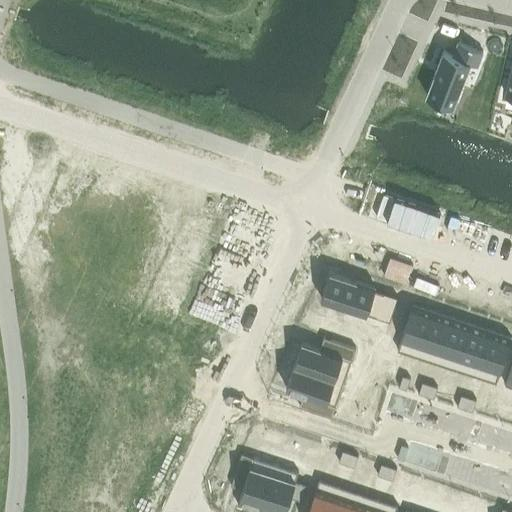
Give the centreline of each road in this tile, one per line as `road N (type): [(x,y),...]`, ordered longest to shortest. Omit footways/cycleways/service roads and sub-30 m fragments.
road 1 (residential): [(0,107),(307,211)]
road 2 (residential): [(176,506),(307,211)]
road 3 (residential): [(307,211),(402,0)]
road 4 (residential): [(307,211),(511,279)]
